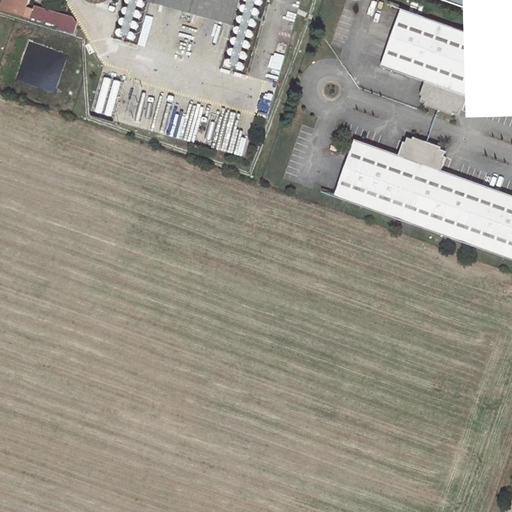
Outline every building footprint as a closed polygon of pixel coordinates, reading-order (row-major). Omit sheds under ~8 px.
[(6,0),(4,8),(32,17),(34,9),(28,7),(29,0),(6,0)] [(149,0),(150,1),(234,24),(240,0),(149,0)] [(508,0),(434,0),(500,23),(504,14),(508,0)] [(32,17),(60,26),(60,29),(75,33),(78,23),(73,16),(64,13),(35,5),(34,9),(32,17)] [(511,49),(417,15),(402,12),(382,67),(425,82),(420,96),(423,97),(428,99),(426,103),(426,105),(454,115),(454,113),(456,109),(461,110),(463,111),(469,98),(511,113),(511,49)] [(246,152),(252,113),(238,111),(232,150),(246,152)] [(349,203),(511,260),(511,195),(443,171),(448,158),(445,157),(439,155),(441,150),(441,148),(414,138),(414,139),(412,144),(406,142),(405,142),(399,155),(356,139),(337,194),(349,203)]
